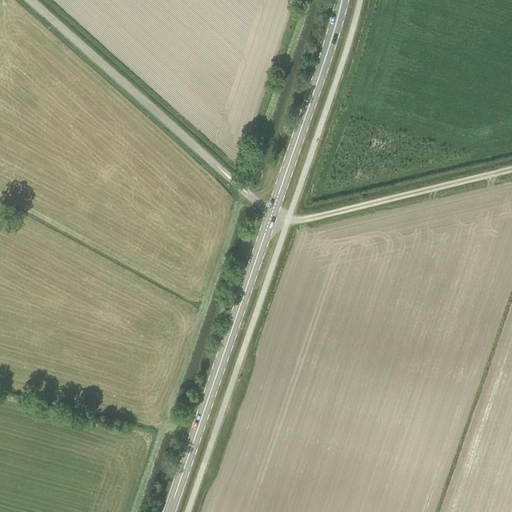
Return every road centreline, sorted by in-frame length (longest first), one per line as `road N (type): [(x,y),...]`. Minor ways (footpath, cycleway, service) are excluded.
road 1 (unclassified): [(272,213),(27,0)]
road 2 (secondary): [(272,213),(169,511)]
road 3 (track): [(286,221),(511,172)]
road 4 (secondary): [(340,0),(272,213)]
